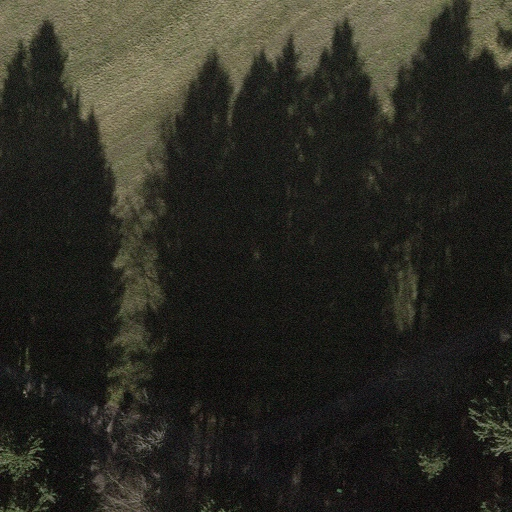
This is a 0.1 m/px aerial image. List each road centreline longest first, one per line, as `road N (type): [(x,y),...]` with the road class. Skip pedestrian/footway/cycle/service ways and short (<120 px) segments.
road 1 (track): [(354,511),(103,424),(0,372)]
road 2 (track): [(291,487),(405,316),(511,262)]
